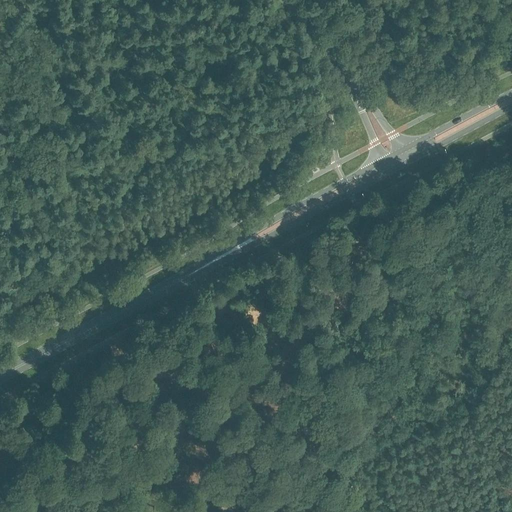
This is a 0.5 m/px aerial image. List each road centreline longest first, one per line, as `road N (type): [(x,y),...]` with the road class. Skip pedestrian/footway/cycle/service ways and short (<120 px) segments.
road 1 (primary): [(382,161),(166,287)]
road 2 (primary): [(166,287),(387,171)]
road 3 (primary): [(0,376),(166,287)]
road 4 (primary): [(511,93),(402,150)]
road 5 (tertiary): [(358,94),(283,0)]
